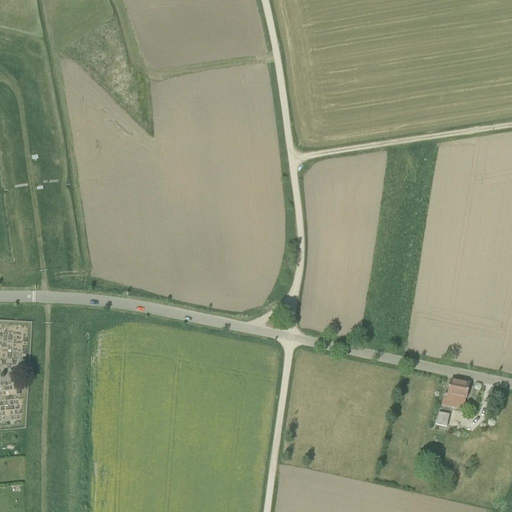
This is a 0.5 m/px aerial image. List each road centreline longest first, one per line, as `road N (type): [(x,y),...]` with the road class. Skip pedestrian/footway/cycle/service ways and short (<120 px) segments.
road 1 (track): [(263,0),(292,159),(299,268),(269,511)]
road 2 (tertiary): [(511,385),(153,309),(46,298)]
road 3 (track): [(292,159),(511,126)]
